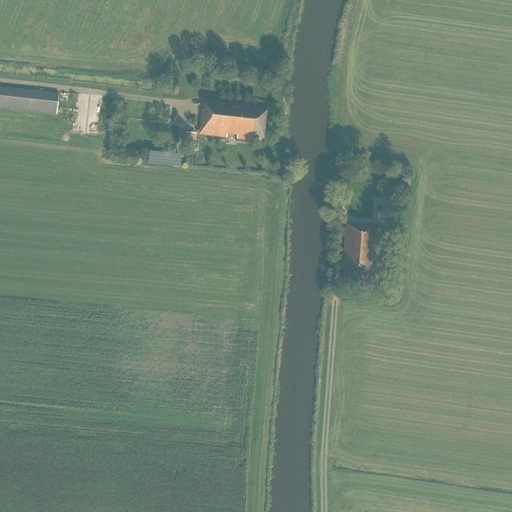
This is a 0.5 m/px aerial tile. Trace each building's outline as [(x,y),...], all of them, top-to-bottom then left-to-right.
[(0,108),(56,115),(58,95),(0,88),(0,108)] [(252,138),(264,139),(267,111),(249,109),(249,107),(204,102),(203,112),(202,111),(199,135),(226,138),(226,136),(237,137),(236,139),(251,141),(252,138)] [(196,134),(190,134),(185,133),(184,146),(195,147),(196,134)] [(149,154),(149,164),(181,165),(181,155),(149,154)] [(381,233),(382,227),(360,225),(359,227),(347,226),(344,266),(346,267),(344,279),(376,282),(377,269),(378,269),(381,241),(383,241),(384,233),(381,233)]
